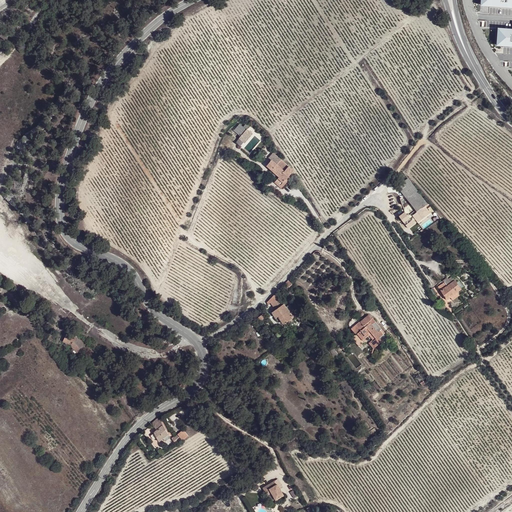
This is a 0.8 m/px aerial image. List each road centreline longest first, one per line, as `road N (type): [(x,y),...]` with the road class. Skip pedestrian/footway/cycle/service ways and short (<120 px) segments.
road 1 (tertiary): [(82,511),(125,442),(197,384),(204,367),(198,344),(147,305),(122,265),(69,240),(59,222),(59,182),(109,68),(157,21),(194,0)]
road 2 (track): [(158,290),(221,123),(242,112),(269,132),(410,19)]
road 3 (track): [(373,197),(428,141),(511,203)]
road 4 (track): [(505,283),(401,166)]
road 5 (track): [(113,120),(183,225)]
